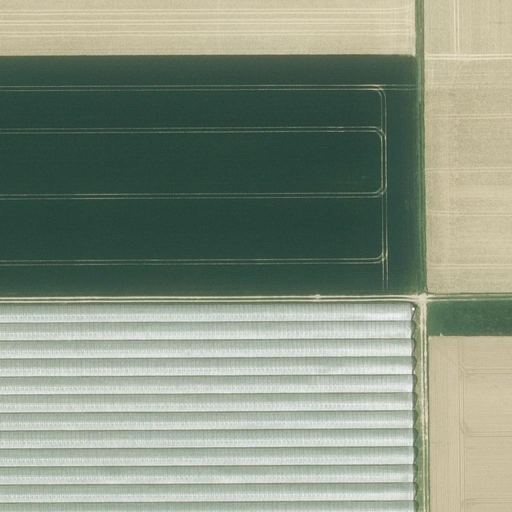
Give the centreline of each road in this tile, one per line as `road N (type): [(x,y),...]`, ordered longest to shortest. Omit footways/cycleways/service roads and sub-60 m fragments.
road 1 (track): [(0,301),(422,299),(419,0)]
road 2 (track): [(511,299),(422,299),(424,511)]
